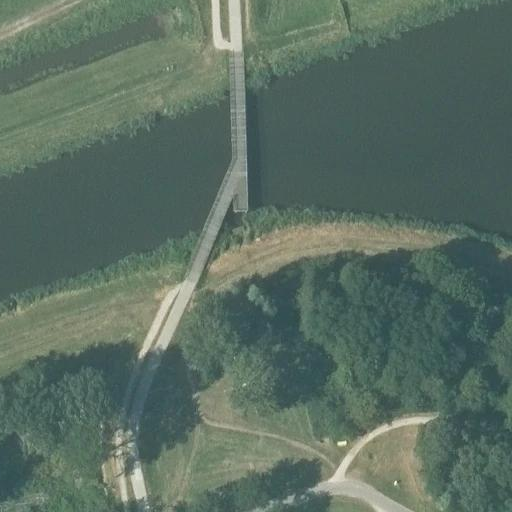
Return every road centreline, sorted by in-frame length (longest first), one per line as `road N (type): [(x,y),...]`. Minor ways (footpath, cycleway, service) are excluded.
road 1 (unknown): [(200,423),(318,455),(341,487)]
road 2 (unknown): [(200,423),(187,366),(186,293)]
